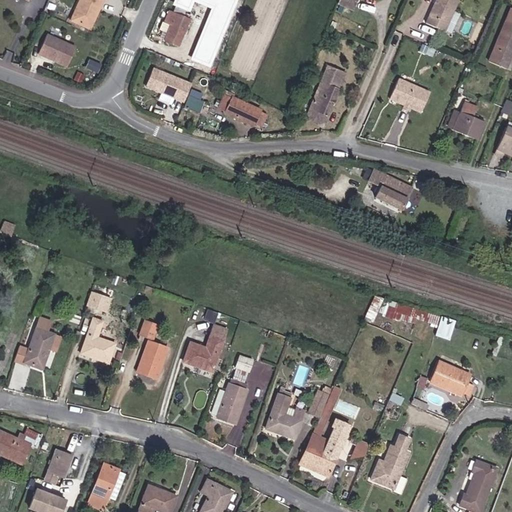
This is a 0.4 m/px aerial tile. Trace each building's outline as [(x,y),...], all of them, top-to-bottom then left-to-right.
[(107,16),(104,15),(110,0),(89,0),(79,24),(100,33),(107,16)] [(363,1),(361,0),(345,0),(342,8),(358,14),(363,1)] [(441,0),(432,22),(445,28),(457,0),(441,0)] [(457,0),(445,28),(451,30),(463,0),(457,0)] [(177,35),(192,41),(201,18),(179,9),(174,20),(182,23),(177,33),(177,35)] [(167,29),(177,33),(182,23),(174,20),(172,19),(167,29)] [(511,19),(495,59),(511,66),(511,19)] [(81,49),(52,37),(44,56),(72,69),(81,49)] [(207,54),(204,63),(225,72),(228,64),(207,54)] [(338,119),(344,99),(356,65),(341,60),(323,113),(338,119)] [(189,101),(196,84),(157,68),(151,85),(189,101)] [(399,100),(412,105),(420,85),(407,80),(399,100)] [(412,105),(430,112),(438,92),(420,85),(412,105)] [(214,104),(233,112),(239,97),(231,94),(231,90),(222,86),(214,104)] [(193,96),(189,107),(202,112),(206,101),(193,96)] [(272,116),(264,112),(265,109),(239,97),(233,112),(232,115),(258,127),(259,124),(267,127),(272,116)] [(338,119),(345,121),(353,102),(344,99),(338,119)] [(454,129),(480,139),(487,122),(473,117),(477,106),(466,101),(461,113),(454,129)] [(446,125),(454,129),(461,113),(453,110),(446,125)] [(511,150),(511,131),(502,154),(507,156),(510,150),(511,150)] [(385,202),(408,212),(419,191),(389,176),(383,187),(391,191),(385,202)] [(96,288),(91,301),(101,305),(103,299),(112,302),(115,295),(96,288)] [(103,299),(101,305),(110,309),(112,302),(103,299)] [(114,312),(127,317),(131,306),(122,302),(120,306),(117,304),(114,312)] [(71,316),(80,319),(83,312),(74,308),(71,316)] [(49,346),(56,348),(62,333),(49,328),(53,319),(42,315),(31,344),(20,340),(15,354),(42,363),(49,346)] [(83,350),(110,359),(117,341),(99,335),(105,319),(96,315),(83,350)] [(452,339),(459,321),(448,317),(441,334),(452,339)] [(139,329),(156,336),(160,324),(143,318),(139,329)] [(188,361),(216,371),(231,328),(218,323),(209,347),(194,342),(188,361)] [(140,370),(160,377),(171,347),(151,340),(140,370)] [(476,374),(444,360),(438,375),(455,382),(456,381),(471,388),(471,386),(478,389),(482,379),(475,376),(476,374)] [(298,390),(299,385),(286,381),(285,386),(298,390)] [(221,419),(239,424),(250,390),(233,384),(221,419)] [(300,417),(290,414),(293,404),(298,390),(285,386),(280,400),(271,428),(299,438),(305,419),(300,417)] [(313,409),(322,413),(332,391),(327,388),(324,395),(321,393),(313,409)] [(322,426),(329,429),(345,392),(339,389),(322,426)] [(338,433),(350,438),(356,425),(341,418),(337,427),(340,428),(338,433)] [(22,457),(30,461),(42,436),(45,437),(47,431),(35,426),(33,432),(35,432),(32,437),(3,424),(0,429),(0,433),(5,436),(0,445),(0,447),(6,450),(8,447),(23,454),(22,457)] [(317,436),(324,439),(327,433),(320,430),(317,436)] [(305,464),(333,477),(350,438),(338,433),(333,444),(324,439),(317,436),(305,464)] [(396,488),(411,451),(407,450),(412,438),(402,434),(398,446),(392,444),(386,461),(381,459),(373,479),(396,488)] [(369,458),(375,445),(358,438),(356,443),(362,445),(356,458),(369,458)] [(72,476),(81,454),(65,448),(54,476),(64,480),(66,474),(72,476)] [(459,499),(480,508),(499,463),(478,454),(473,465),(477,467),(468,490),(464,488),(459,499)] [(117,497),(124,499),(134,474),(128,472),(128,471),(113,464),(95,505),(111,511),(117,497)] [(232,511),(242,494),(217,482),(211,494),(219,498),(212,511),(232,511)] [(51,511),(69,511),(74,499),(45,488),(38,507),(51,511)] [(180,511),(186,499),(158,488),(149,511),(180,511)]
